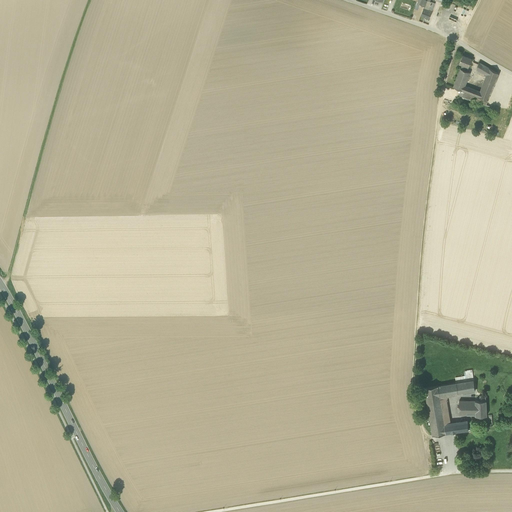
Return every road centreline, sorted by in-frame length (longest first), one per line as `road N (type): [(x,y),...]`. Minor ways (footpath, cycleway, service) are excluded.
road 1 (track): [(479,0),(442,94),(410,408),(425,435),(446,438)]
road 2 (track): [(3,288),(91,0)]
road 3 (primary): [(0,283),(119,511)]
road 4 (track): [(211,511),(453,473)]
road 5 (unclassified): [(511,73),(432,28),(348,0)]
